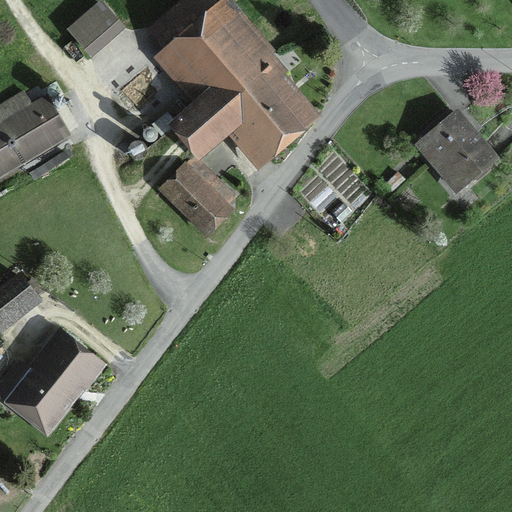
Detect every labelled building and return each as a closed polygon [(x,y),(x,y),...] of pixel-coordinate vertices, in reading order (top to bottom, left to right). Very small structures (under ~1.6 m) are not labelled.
[(86,48),(117,22),(100,3),(70,29),(86,48)] [(261,155),(304,118),(209,6),(166,43),(213,99),(180,127),(201,152),(234,124),(261,155)] [(52,101),(54,102),(56,101),(58,100),(59,98),(60,96),(60,94),(59,92),(58,90),(56,89),(54,89),(52,89),(50,90),(49,91),(48,93),(47,95),(48,97),(49,99),(50,100),(52,101)] [(0,181),(67,142),(41,97),(0,120),(0,181)] [(54,110),(56,112),(57,113),(59,114),(61,114),(63,113),(65,112),(66,110),(66,108),(66,106),(65,105),(64,103),(62,102),(60,102),(58,102),(57,103),(55,105),(54,106),(54,108),(54,110)] [(467,127),(455,113),(418,144),(435,163),(443,157),(465,184),(494,159),(472,133),(474,131),(469,126),(467,127)] [(159,139),(158,137),(157,135),(156,133),(154,132),(151,132),(149,132),(146,134),(145,136),(144,138),(144,141),(145,143),(146,145),(149,146),(151,147),(154,147),(156,145),(157,144),(158,142),(159,139)] [(146,151),(145,149),(144,146),(142,144),(139,143),(137,143),(133,143),(131,145),(129,147),(128,150),(128,153),(129,156),(131,158),(133,160),(137,160),(139,160),(142,159),(144,157),(145,154),(146,151)] [(203,225),(228,204),(191,160),(167,181),(203,225)] [(0,327),(37,299),(19,277),(0,291),(0,327)] [(90,386),(107,366),(62,328),(39,356),(48,364),(36,379),(26,371),(30,367),(21,360),(0,385),(0,391),(5,396),(8,392),(44,422),(81,379),(90,386)]
